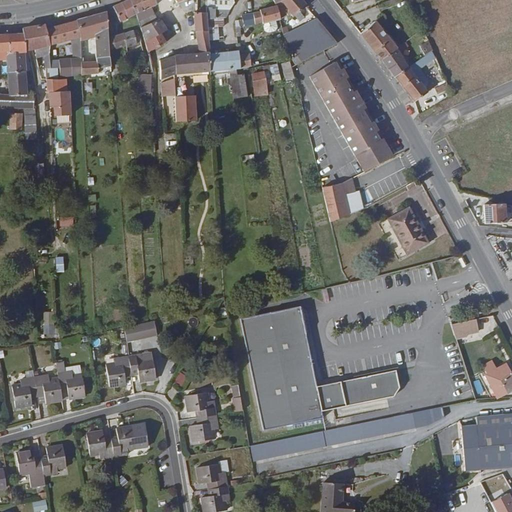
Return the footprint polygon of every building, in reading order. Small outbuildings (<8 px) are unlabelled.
[(128,0),(127,1),(123,3),(130,17),(136,15),(131,0),(128,0)] [(131,0),(136,15),(141,29),(155,23),(149,8),(151,8),(156,5),(154,0),(131,0)] [(234,3),(230,3),(230,0),(207,0),(207,7),(213,7),(213,11),(229,10),(234,3)] [(307,7),(301,0),(274,0),(278,7),(282,20),(307,7)] [(114,8),(120,21),(130,17),(123,3),(118,5),(114,8)] [(208,20),(224,19),(229,10),(213,11),(213,7),(207,7),(207,14),(208,20)] [(278,7),(262,10),(262,12),(264,22),(264,23),(282,20),(278,7)] [(262,12),(253,14),(255,24),(264,22),(262,12)] [(108,38),(106,14),(91,18),(76,22),(80,37),(81,50),(83,66),(83,76),(83,85),(89,85),(88,75),(95,74),(111,72),(109,48),(108,38)] [(196,22),(196,33),(198,42),(209,41),(209,40),(208,29),(208,20),(207,14),(195,14),(196,22)] [(253,14),(243,16),(244,21),(245,25),(255,24),(253,14)] [(304,63),(337,42),(316,17),(286,36),(304,63)] [(223,28),(223,24),(224,19),(208,20),(208,29),(218,28),(223,28)] [(164,26),(161,21),(155,23),(141,29),(145,41),(162,34),(167,31),(164,26)] [(80,37),(76,22),(63,25),(45,29),(49,45),(63,43),(65,59),(51,60),(52,71),(57,70),(57,63),(59,63),(61,78),(83,76),(83,66),(81,50),(80,37)] [(376,22),(360,33),(372,47),(382,58),(398,48),(376,22)] [(48,56),(49,50),(49,45),(45,29),(45,25),(37,26),(30,27),(34,52),(35,55),(42,56),(48,56)] [(30,52),(34,52),(30,27),(26,28),(23,28),(23,33),(25,52),(30,52)] [(209,40),(218,39),(218,28),(208,29),(209,40)] [(139,37),(133,38),(132,32),(125,34),(127,45),(139,43),(139,37)] [(25,52),(23,33),(10,34),(12,52),(25,52)] [(165,42),(171,38),(168,33),(163,36),(165,42)] [(12,52),(10,34),(0,34),(0,45),(1,52),(12,52)] [(117,47),(127,45),(125,34),(115,36),(117,47)] [(165,42),(163,36),(162,34),(145,41),(148,52),(155,50),(159,48),(162,46),(166,43),(165,42)] [(115,47),(117,47),(115,36),(108,38),(109,48),(115,47)] [(210,52),(209,41),(198,42),(200,52),(210,52)] [(431,43),(424,45),(427,54),(434,49),(433,46),(431,43)] [(389,67),(396,75),(410,65),(398,48),(382,58),(389,67)] [(436,55),(434,49),(427,54),(410,65),(396,75),(404,86),(413,99),(427,90),(413,70),(428,60),(436,55)] [(29,61),(25,52),(12,52),(9,56),(10,72),(23,70),(22,62),(29,61)] [(176,74),(211,72),(210,54),(210,52),(200,52),(200,54),(186,55),(177,56),(174,56),(176,74)] [(237,52),(226,53),(210,54),(211,72),(230,70),(231,77),(227,77),(230,100),(247,97),(245,76),(238,76),(237,52)] [(162,75),(173,74),(176,74),(174,56),(167,58),(159,60),(162,75)] [(241,68),(251,66),(250,56),(240,57),(241,68)] [(57,70),(52,71),(51,60),(48,60),(47,67),(46,68),(47,70),(44,71),(45,81),(51,80),(58,81),(57,70)] [(23,70),(31,69),(29,61),(22,62),(23,70)] [(289,61),(280,63),(286,81),(294,78),(289,61)] [(383,142),(338,62),(335,64),(379,144),(383,142)] [(111,75),(123,75),(123,63),(111,64),(111,75)] [(383,142),(379,144),(335,64),(311,77),(364,176),(393,161),(383,142)] [(26,92),(23,70),(10,72),(10,93),(26,92)] [(254,87),(262,86),(265,85),(263,72),(260,72),(252,75),(254,87)] [(67,91),(66,81),(58,81),(51,80),(45,81),(47,92),(49,92),(51,107),(53,107),(54,115),(70,115),(69,91),(67,91)] [(437,93),(449,88),(446,82),(434,86),(437,93)] [(176,117),(194,116),(193,88),(174,89),(176,117)] [(0,107),(25,109),(33,110),(32,91),(26,92),(10,93),(10,95),(1,94),(0,93),(0,107)] [(25,119),(34,119),(33,110),(25,109),(25,119)] [(9,111),(8,128),(21,128),(22,111),(9,111)] [(25,119),(26,130),(34,129),(34,119),(25,119)] [(26,139),(35,138),(34,129),(26,130),(26,139)] [(36,177),(45,176),(44,163),(35,163),(36,177)] [(322,191),(330,224),(351,220),(345,198),(344,192),(354,190),(352,182),(344,186),(322,191)] [(477,203),(479,196),(462,192),(466,200),(477,203)] [(506,205),(486,205),(487,216),(506,216),(506,214),(506,205)] [(414,230),(416,229),(408,212),(386,223),(403,259),(426,248),(419,235),(417,236),(414,230)] [(60,226),(73,225),(73,216),(60,216),(60,226)] [(487,225),(507,225),(506,216),(487,216),(487,225)] [(394,370),(315,386),(299,306),(239,318),(248,367),(261,430),(321,418),(320,411),(392,396),(398,388),(394,370)] [(43,311),(43,324),(54,324),(53,311),(43,311)] [(123,329),(124,340),(148,334),(149,338),(156,336),(152,321),(134,326),(123,329)] [(458,337),(480,333),(478,321),(455,326),(458,337)] [(124,340),(125,344),(149,338),(148,334),(124,340)] [(152,359),(143,361),(142,357),(127,359),(114,361),(114,365),(105,366),(109,388),(124,386),(123,378),(122,374),(129,373),(137,371),(138,376),(139,383),(155,381),(152,359)] [(65,366),(66,374),(81,372),(80,365),(65,366)] [(495,397),(511,387),(511,383),(500,365),(482,376),(495,397)] [(80,376),(71,377),(70,374),(56,376),(57,380),(47,381),(47,377),(33,379),(19,382),(19,386),(11,387),(14,409),(30,407),(29,400),(28,395),(35,394),(42,393),(44,404),(60,402),(58,390),(66,389),(67,400),(83,398),(80,376)] [(175,394),(182,382),(177,378),(169,391),(175,394)] [(60,402),(67,400),(66,389),(58,390),(60,402)] [(36,399),(37,405),(44,404),(42,393),(35,394),(36,399)] [(212,404),(208,404),(207,395),(186,398),(188,414),(195,413),(200,413),(201,419),(202,426),(197,427),(190,428),(192,444),(213,441),(212,431),(216,431),(214,417),(212,404)] [(235,414),(243,413),(240,399),(235,400),(233,400),(235,414)] [(252,461),(431,424),(448,416),(445,405),(250,445),(252,461)] [(511,422),(459,428),(464,472),(511,467),(511,422)] [(126,451),(135,450),(131,428),(116,431),(116,438),(117,443),(111,444),(103,445),(102,440),(101,434),(86,436),(89,457),(98,456),(99,459),(113,457),(126,455),(126,451)] [(55,471),(64,469),(61,448),(44,451),(45,456),(46,462),(39,463),(33,464),(32,458),(31,453),(15,455),(19,476),(28,475),(29,478),(41,476),(56,474),(55,471)] [(222,474),(227,474),(225,463),(217,464),(217,466),(218,475),(222,474)] [(222,474),(218,475),(217,466),(196,469),(198,485),(205,484),(210,483),(211,490),(212,498),(207,499),(201,500),(202,511),(224,511),(223,503),(226,502),(224,488),(222,474)] [(351,502),(354,483),(324,480),(320,511),(327,511),(353,511),(354,502),(351,502)] [(492,511),(509,511),(507,508),(510,506),(504,494),(488,502),(492,511)] [(26,511),(32,511),(40,511),(38,502),(26,504),(26,511)]
